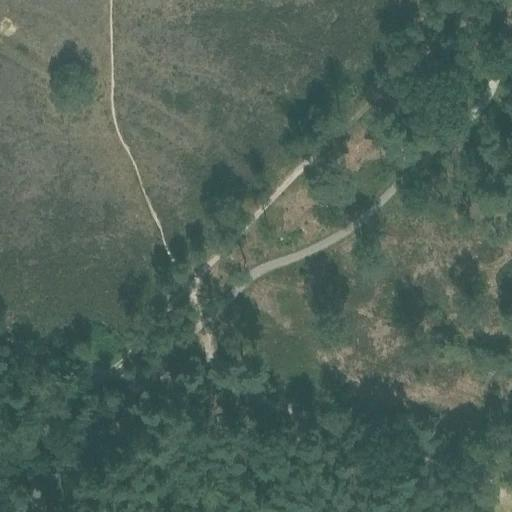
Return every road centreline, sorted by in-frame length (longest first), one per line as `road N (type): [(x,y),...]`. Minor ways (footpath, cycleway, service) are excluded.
road 1 (track): [(168,357),(371,441),(351,511)]
road 2 (track): [(511,443),(450,464),(371,441)]
